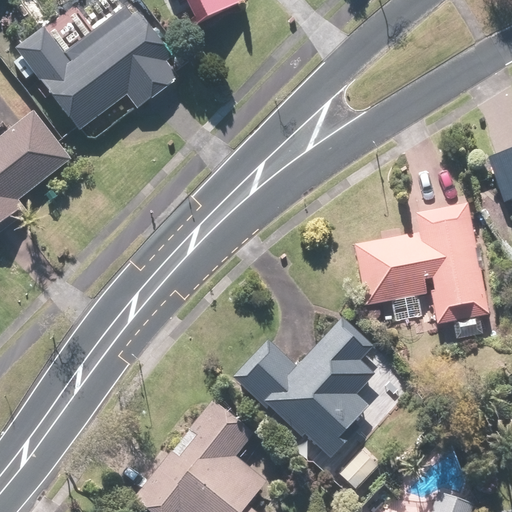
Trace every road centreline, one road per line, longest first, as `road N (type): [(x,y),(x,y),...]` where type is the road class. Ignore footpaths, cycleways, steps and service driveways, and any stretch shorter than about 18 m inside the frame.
road 1 (secondary): [(0,491),(156,288),(237,204)]
road 2 (secondary): [(511,47),(339,157),(237,204)]
road 3 (secondary): [(237,204),(330,86),(428,0)]
